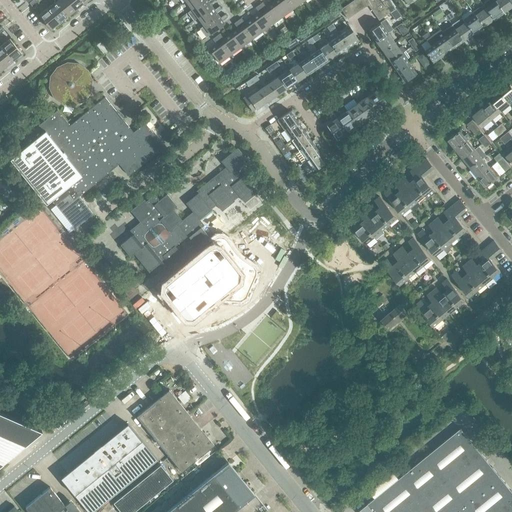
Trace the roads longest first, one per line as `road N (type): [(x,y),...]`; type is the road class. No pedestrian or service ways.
road 1 (unclassified): [(0,489),(165,354),(187,358)]
road 2 (unclassified): [(311,511),(187,358)]
road 3 (residential): [(294,100),(370,55),(415,124)]
road 4 (residential): [(220,119),(116,0)]
road 5 (residential): [(99,219),(220,119)]
road 6 (residential): [(312,216),(415,124)]
